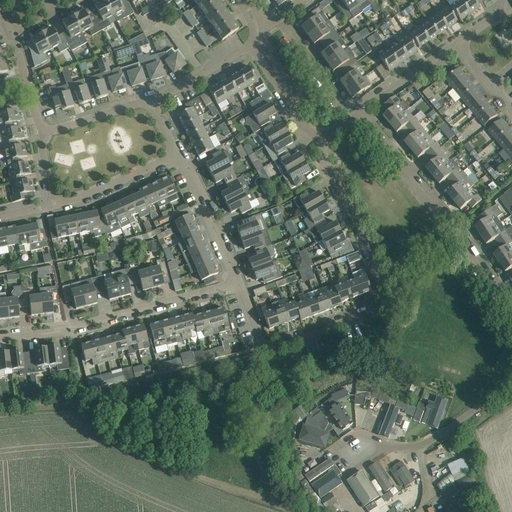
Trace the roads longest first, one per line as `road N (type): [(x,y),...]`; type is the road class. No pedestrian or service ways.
road 1 (residential): [(511,319),(356,114)]
road 2 (residential): [(237,283),(70,329),(0,338)]
road 3 (residential): [(391,300),(273,349),(262,344),(237,283)]
road 4 (residential): [(511,384),(421,447),(354,453)]
road 5 (residential): [(391,300),(326,167),(321,139)]
road 6 (residential): [(237,283),(179,158)]
road 7 (residential): [(52,205),(101,195),(179,158)]
road 8 (residential): [(349,119),(277,19)]
road 9 (residential): [(356,114),(456,43)]
